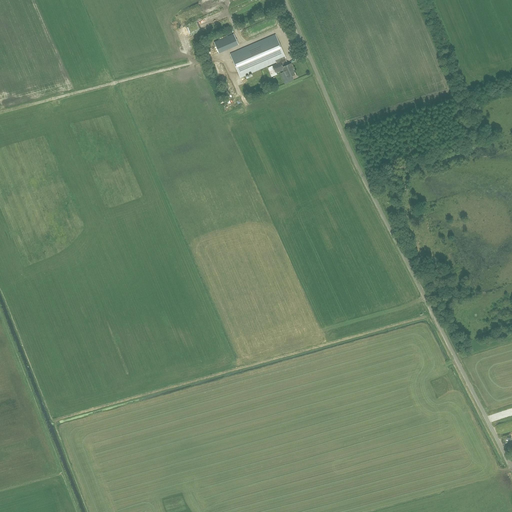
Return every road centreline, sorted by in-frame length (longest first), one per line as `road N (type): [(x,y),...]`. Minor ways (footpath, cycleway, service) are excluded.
road 1 (unclassified): [(511,467),(357,166),(285,0)]
road 2 (track): [(207,58),(0,112)]
